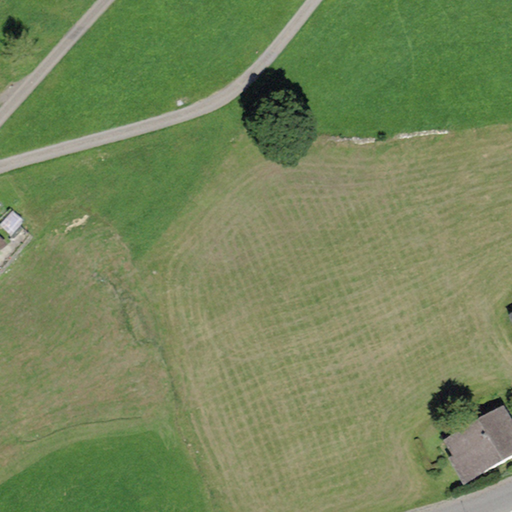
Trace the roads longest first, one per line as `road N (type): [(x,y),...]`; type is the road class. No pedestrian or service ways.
road 1 (track): [(0,167),(224,100),(270,59),(316,0)]
road 2 (unclassified): [(0,119),(107,0)]
